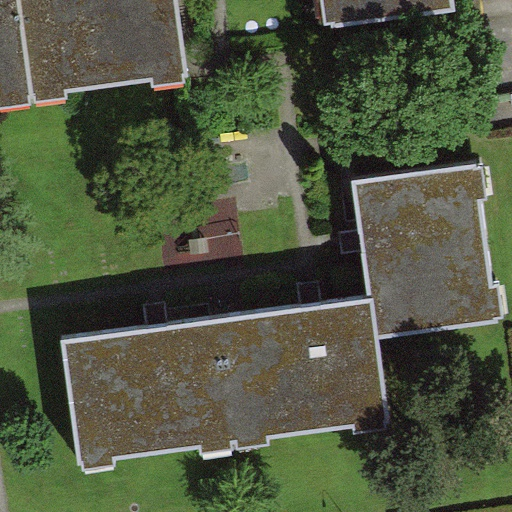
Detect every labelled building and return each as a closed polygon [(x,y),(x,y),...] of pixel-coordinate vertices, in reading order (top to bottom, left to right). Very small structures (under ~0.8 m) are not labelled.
[(0,0),(0,103),(25,100),(11,0),(0,0)] [(171,0),(11,0),(25,100),(60,95),(59,87),(148,75),(149,83),(182,79),(171,0)] [(318,0),(320,10),(400,0),(318,0)] [(371,298),(376,339),(505,322),(500,288),(492,290),(478,190),(486,189),(483,162),(354,179),(371,298)] [(371,298),(211,320),(229,447),(265,442),(264,434),(356,421),(357,429),(388,425),(376,339),(371,298)] [(229,447),(211,320),(54,342),(71,469),(104,464),(102,456),(195,443),(196,451),(229,447)]
